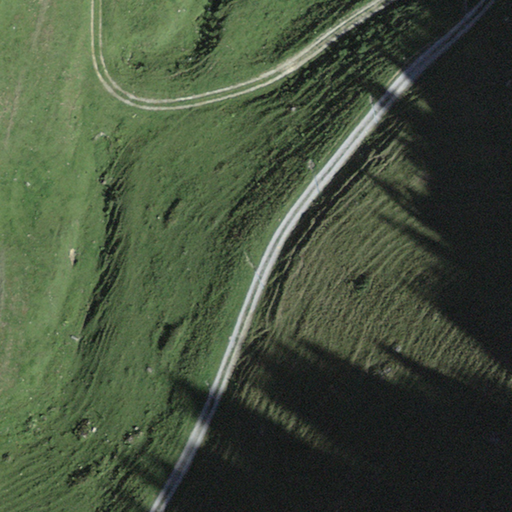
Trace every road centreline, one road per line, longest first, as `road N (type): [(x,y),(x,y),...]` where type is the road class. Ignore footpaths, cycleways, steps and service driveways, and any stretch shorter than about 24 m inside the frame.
road 1 (track): [(155,511),(212,401),(283,230),(411,71),(488,0)]
road 2 (track): [(196,100),(276,74),(384,0)]
road 3 (track): [(96,0),(98,58),(110,85),(152,104),(196,100)]
